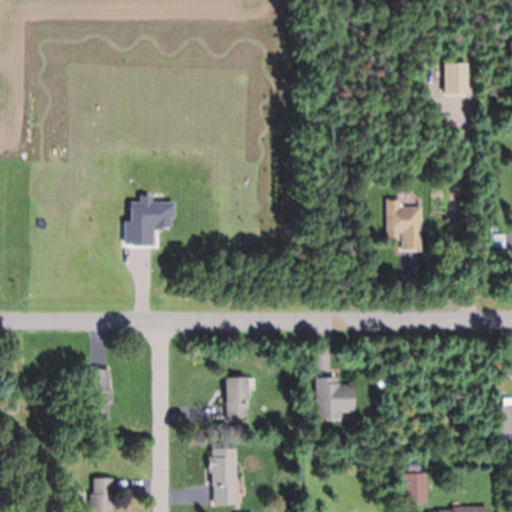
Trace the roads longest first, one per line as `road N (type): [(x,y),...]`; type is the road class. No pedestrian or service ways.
road 1 (residential): [(511,320),(0,323)]
road 2 (residential): [(161,511),(161,322)]
